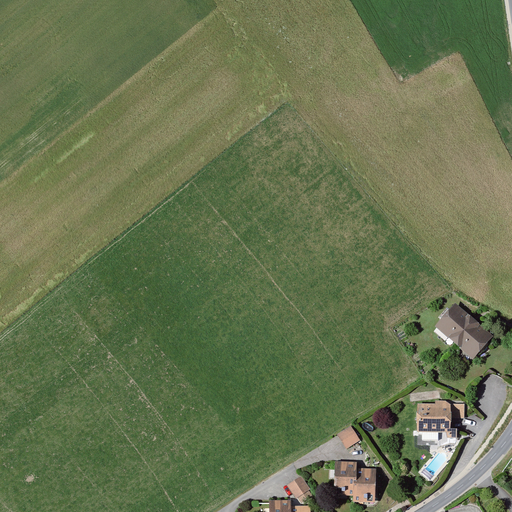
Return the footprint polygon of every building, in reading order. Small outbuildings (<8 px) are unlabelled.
[(453,305),(434,328),(474,362),(494,339),(453,305)] [(434,406),(418,406),(418,435),(423,435),(423,443),(417,443),(417,447),(457,448),(458,431),(451,431),(452,418),(464,418),(465,406),(457,406),(457,401),(434,401),(434,406)] [(353,425),(339,433),(348,448),(362,440),(353,425)] [(357,464),(334,463),(334,491),(353,491),(353,507),(377,507),(377,471),(357,471),(357,464)] [(302,475),(289,484),(300,502),(314,493),(302,475)] [(290,502),(269,502),(268,511),(311,511),(311,510),(290,510),(290,502)]
